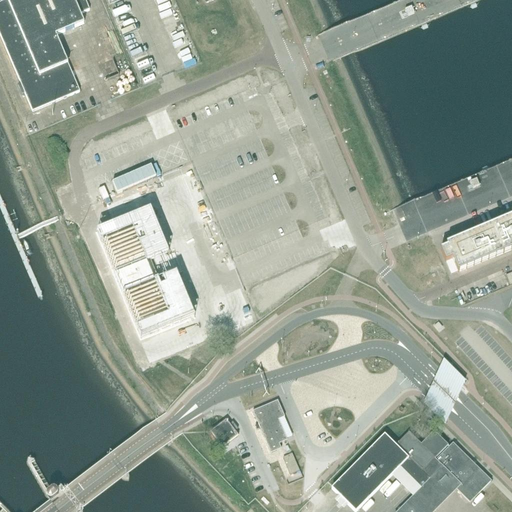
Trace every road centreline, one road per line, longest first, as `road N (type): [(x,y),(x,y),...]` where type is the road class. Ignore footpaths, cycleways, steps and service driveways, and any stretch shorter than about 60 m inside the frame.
road 1 (unclassified): [(143,364),(102,267),(76,149),(90,133),(281,52)]
road 2 (unclassified): [(281,52),(370,248)]
road 3 (unclassified): [(278,377),(305,444),(325,454),(413,372)]
road 4 (unclassified): [(370,248),(511,187)]
road 5 (unclassified): [(278,377),(374,348),(397,355),(413,372)]
road 6 (unclassified): [(58,511),(174,423)]
road 7 (unclassified): [(341,311),(294,324),(218,383)]
road 8 (unclassified): [(511,453),(424,360)]
